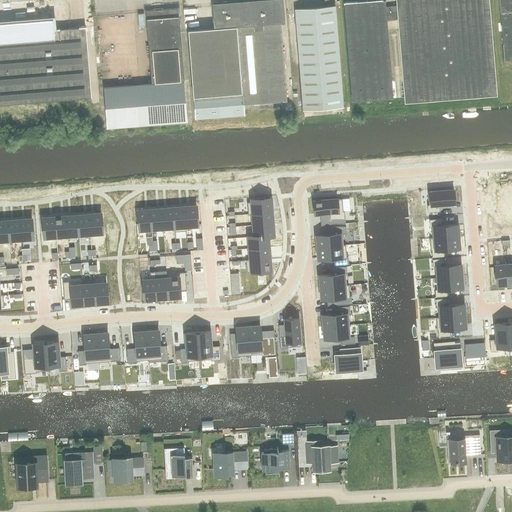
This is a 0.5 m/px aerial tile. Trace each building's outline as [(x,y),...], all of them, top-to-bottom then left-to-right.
[(217,27),(189,29),(194,100),(196,118),(244,114),(243,103),(286,100),(281,24),(282,24),(282,14),(280,0),(275,0),(215,5),(217,27)] [(387,21),(392,20),(391,6),(386,7),(385,1),(386,1),(385,0),(367,0),(367,1),(344,3),(344,4),(352,102),(393,98),(387,21)] [(396,0),(397,6),(391,6),(392,20),(398,20),(405,103),(497,96),(489,0),(396,0)] [(511,60),(511,0),(499,0),(504,61),(511,60)] [(303,110),(343,107),(335,6),(295,10),(303,110)] [(187,121),(184,81),(179,17),(178,9),(146,11),(152,84),(104,87),(107,127),(187,121)] [(86,27),(80,27),(55,29),(54,19),(0,23),(0,104),(92,98),(86,27)] [(429,205),(428,205),(428,212),(440,211),(440,204),(455,203),(454,190),(428,192),(429,205)] [(490,194),(491,213),(502,212),(501,193),(490,194)] [(501,193),(502,212),(511,211),(511,203),(511,193),(501,193)] [(342,199),(314,201),(315,214),(331,213),(331,220),(345,219),(345,211),(343,211),(342,199)] [(271,201),(247,202),(248,214),(248,215),(251,215),(251,214),(272,212),(271,201)] [(196,206),(185,207),(187,229),(198,228),(196,206)] [(185,207),(173,208),(175,229),(174,230),(175,232),(187,231),(187,229),(185,207)] [(173,208),(162,209),(163,230),(174,230),(175,229),(173,208)] [(162,209),(150,210),(152,231),(163,230),(162,209)] [(150,210),(139,211),(140,232),(152,231),(150,210)] [(272,212),(251,214),(251,215),(252,226),(273,224),(272,212)] [(101,214),(90,215),(91,236),(103,235),(101,214)] [(78,215),(66,216),(68,238),(80,237),(78,215)] [(90,215),(78,215),(80,237),(91,236),(90,215)] [(66,216),(55,217),(57,239),(68,238),(66,216)] [(55,217),(43,218),(45,240),(57,239),(55,217)] [(32,219),(20,220),(22,241),(34,240),(32,219)] [(442,219),(430,220),(430,227),(432,227),(432,232),(432,238),(430,238),(430,239),(458,236),(458,224),(442,226),(442,219)] [(20,220),(9,221),(10,242),(22,241),(20,220)] [(9,221),(0,221),(0,243),(10,242),(9,221)] [(273,224),(252,226),(253,236),(253,237),(268,236),(274,236),(274,235),(273,224)] [(332,234),(317,235),(318,247),(344,245),(343,234),(347,234),(346,226),(332,227),(332,234)] [(253,236),(247,237),(248,249),(269,247),(268,236),(253,237),(253,236)] [(458,236),(430,239),(431,250),(432,250),(433,257),(445,256),(444,249),(459,248),(458,236)] [(344,245),(318,247),(319,259),(334,258),(335,265),(349,264),(348,256),(347,256),(346,245),(344,245)] [(269,247),(248,249),(249,260),(270,258),(269,247)] [(249,260),(246,260),(247,272),(258,271),(258,273),(265,273),(264,271),(271,270),(270,258),(249,260)] [(445,258),(433,259),(433,266),(437,266),(438,278),(462,276),(461,264),(445,265),(445,258)] [(497,272),(494,272),(495,279),(497,279),(498,285),(509,284),(508,265),(496,266),(497,272)] [(335,274),(320,275),(321,287),(347,285),(346,273),(347,273),(347,266),(335,267),(335,274)] [(151,277),(144,278),(145,299),(157,298),(156,279),(156,272),(155,272),(150,272),(151,277)] [(167,274),(167,278),(169,297),(181,296),(180,290),(187,290),(186,272),(167,274)] [(439,289),(435,290),(436,297),(448,296),(447,289),(463,288),(462,276),(438,278),(439,289)] [(156,279),(157,298),(169,297),(167,278),(156,279)] [(83,280),(63,282),(64,299),(72,299),(73,305),(85,304),(83,283),(84,283),(83,280)] [(84,283),(83,283),(85,304),(96,303),(95,284),(95,282),(84,283)] [(106,283),(95,284),(96,303),(108,302),(106,283)] [(347,285),(321,287),(322,299),(337,298),(338,305),(352,304),(352,296),(350,296),(349,284),(347,285)] [(448,298),(436,299),(437,306),(438,306),(439,317),(436,317),(436,318),(465,316),(464,304),(448,305),(448,298)] [(339,313),(323,315),(324,327),(350,325),(349,314),(350,313),(350,306),(338,307),(339,313)] [(465,316),(436,318),(437,330),(438,330),(439,337),(451,336),(450,329),(466,328),(465,316)] [(287,334),(280,335),(281,349),(288,348),(288,347),(301,346),(298,318),(285,319),(287,334)] [(497,339),(490,340),(491,352),(498,351),(498,350),(510,349),(508,323),(496,324),(497,339)] [(350,325),(324,327),(325,339),(340,337),(341,344),(355,343),(355,336),(351,336),(350,325)] [(260,326),(249,327),(251,355),(262,354),(262,356),(270,355),(269,341),(262,341),(260,326)] [(238,343),(231,344),(232,358),(240,357),(240,356),(251,355),(249,327),(237,328),(238,343)] [(159,331),(147,332),(149,360),(160,359),(161,361),(168,361),(167,345),(160,346),(159,331)] [(210,331),(198,332),(200,360),(211,359),(211,361),(221,360),(220,346),(211,346),(210,331)] [(136,348),(127,349),(128,363),(138,362),(138,361),(149,360),(147,332),(135,333),(136,348)] [(187,348),(180,349),(181,363),(189,362),(189,361),(200,360),(198,332),(186,333),(187,348)] [(108,333),(96,334),(98,362),(121,360),(120,348),(109,348),(108,333)] [(86,350),(79,351),(80,365),(87,365),(87,363),(98,362),(96,334),(84,335),(86,350)] [(58,341),(46,342),(48,368),(59,367),(59,371),(67,370),(66,356),(59,357),(58,341)] [(35,359),(24,359),(25,374),(37,373),(37,371),(49,371),(48,368),(46,342),(34,343),(35,359)] [(454,342),(434,343),(435,351),(436,366),(461,364),(461,358),(460,349),(455,349),(454,343),(454,342)] [(6,347),(0,347),(0,372),(8,372),(8,378),(16,378),(14,352),(7,352),(6,347)] [(341,354),(336,355),(337,370),(362,368),(360,348),(340,349),(341,354)] [(465,438),(447,439),(448,462),(456,462),(456,463),(467,462),(466,454),(472,454),(472,456),(481,455),(480,442),(480,434),(464,435),(465,438)] [(306,435),(297,436),(299,461),(308,461),(307,442),(306,435)] [(505,437),(498,437),(499,451),(499,461),(511,459),(511,437),(507,438),(507,437),(505,437)] [(319,441),(307,442),(308,461),(308,462),(314,462),(315,470),(329,469),(329,462),(338,462),(337,452),(328,452),(328,446),(320,446),(319,441)] [(102,445),(92,446),(92,452),(92,456),(93,462),(103,461),(102,445)] [(171,461),(166,461),(167,470),(172,469),(172,477),(185,476),(185,478),(193,477),(192,457),(185,458),(185,447),(171,448),(171,461)] [(278,448),(265,449),(266,474),(279,473),(279,468),(290,468),(289,450),(278,450),(278,448),(277,448),(278,448)] [(215,461),(214,461),(214,469),(216,469),(216,476),(226,476),(228,476),(228,475),(233,475),(232,468),(240,468),(239,453),(231,453),(231,452),(226,452),(226,451),(215,452),(215,461)] [(80,459),(65,460),(67,484),(82,483),(82,477),(93,477),(93,462),(92,456),(92,452),(80,453),(80,459)] [(114,460),(109,460),(110,476),(115,475),(115,481),(127,481),(127,480),(133,480),(133,479),(132,479),(132,474),(144,474),(143,458),(132,459),(131,457),(125,457),(114,458),(114,460)] [(35,462),(18,463),(19,487),(37,486),(37,480),(48,480),(47,459),(35,460),(35,462)]
